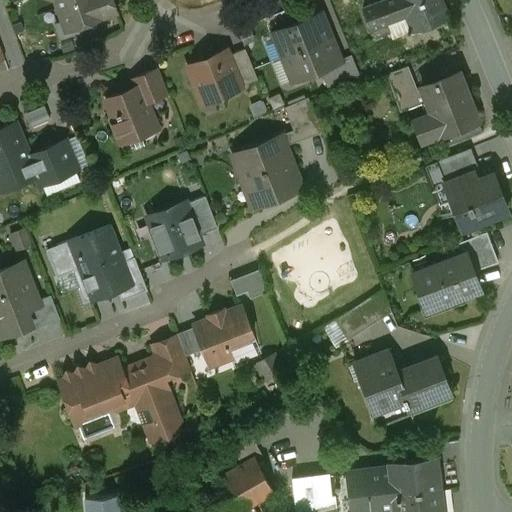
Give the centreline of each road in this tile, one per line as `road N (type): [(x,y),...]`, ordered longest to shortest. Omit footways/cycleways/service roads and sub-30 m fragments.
road 1 (residential): [(0,371),(163,312),(178,289),(256,253)]
road 2 (tertiary): [(511,313),(485,393),(483,511)]
road 3 (residential): [(0,95),(161,33)]
